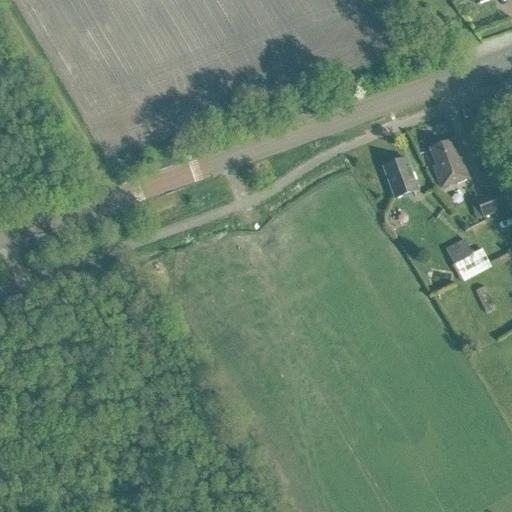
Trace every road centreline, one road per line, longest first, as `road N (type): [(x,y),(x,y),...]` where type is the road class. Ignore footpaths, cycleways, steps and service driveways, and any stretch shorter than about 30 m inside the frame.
road 1 (tertiary): [(0,239),(511,58)]
road 2 (track): [(0,15),(110,201)]
